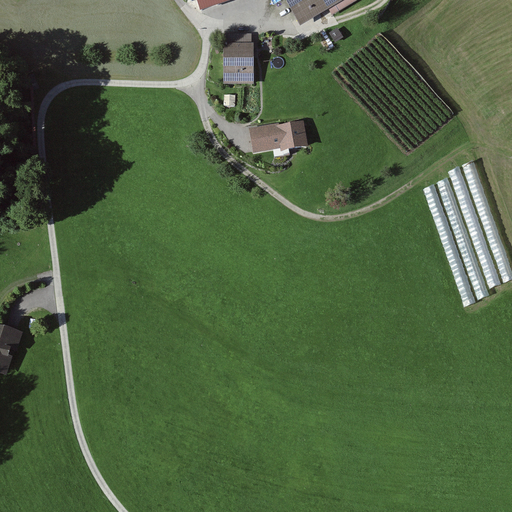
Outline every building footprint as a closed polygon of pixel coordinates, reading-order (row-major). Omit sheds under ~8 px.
[(197,0),(200,10),(228,0),(197,0)] [(284,0),(300,25),(328,8),(332,15),(357,0),(284,0)] [(224,84),(254,84),(254,81),(254,73),(254,66),(254,58),(254,43),(252,43),(252,39),(252,34),(222,34),(222,43),(223,43),(224,58),(224,66),(224,73),(224,81),(224,84)] [(304,125),(251,131),(253,154),(279,151),(279,154),(307,151),(304,125)] [(476,157),(466,160),(471,177),(481,174),(476,157)] [(439,175),(443,194),(455,191),(451,172),(439,175)] [(430,195),(441,191),(436,177),(424,181),(430,195)] [(23,336),(0,328),(0,373),(8,375),(13,359),(8,358),(10,352),(18,354),(23,336)]
